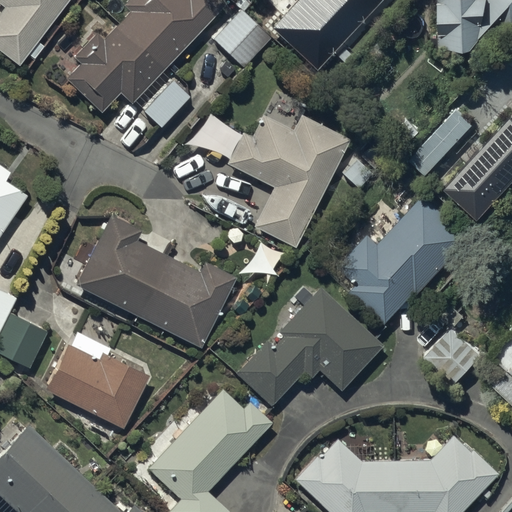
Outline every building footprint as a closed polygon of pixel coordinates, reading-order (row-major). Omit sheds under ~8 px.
[(37,35),(63,0),(0,0),(0,1),(2,3),(0,5),(0,48),(17,61),(26,49),(31,54),(42,39),(37,35)] [(131,100),(223,3),(219,0),(122,0),(122,1),(129,8),(103,35),(96,28),(73,53),(79,59),(64,75),(100,109),(119,89),(131,100)] [(374,0),(293,0),(269,26),(312,66),(374,0)] [(511,0),(437,0),(437,41),(463,50),(485,26),(487,28),(501,13),(511,23),(511,0)] [(211,35),(241,64),(267,36),(237,8),(211,35)] [(159,123),(186,92),(169,77),(142,107),(159,123)] [(472,122),(456,105),(407,156),(424,172),(472,122)] [(511,176),(511,113),(445,186),(477,215),(511,176)] [(251,230),(293,251),(347,141),(297,117),(290,133),(261,118),(250,140),(239,134),(223,167),(270,190),(251,230)] [(371,174),(357,160),(340,177),(355,191),(371,174)] [(0,228),(24,192),(3,178),(10,168),(0,161),(0,228)] [(384,321),(468,232),(424,190),(378,239),(368,230),(338,262),(355,280),(349,287),(384,321)] [(199,343),(232,274),(201,259),(197,268),(134,238),(139,228),(107,213),(93,244),(82,239),(73,259),(83,264),(74,283),(199,343)] [(318,283),(277,328),(282,333),(272,344),(265,337),(234,370),(269,402),(301,367),(308,374),(315,367),(338,387),(381,340),(318,283)] [(0,324),(8,309),(15,294),(0,287),(0,324)] [(449,324),(422,353),(452,382),(481,351),(455,326),(465,315),(450,301),(438,314),(449,324)] [(46,327),(8,309),(0,324),(0,351),(27,364),(46,327)] [(511,332),(493,353),(508,366),(491,384),(511,402),(511,332)] [(66,343),(44,387),(120,424),(147,372),(103,350),(99,359),(66,343)] [(168,511),(230,511),(231,511),(205,487),(269,420),(247,399),(241,405),(220,385),(145,464),(177,495),(165,508),(168,511)] [(28,422),(0,448),(0,494),(18,511),(140,511),(131,502),(122,511),(28,422)] [(315,454),(293,477),(329,511),(458,511),(479,490),(485,495),(493,487),(486,481),(496,472),(466,443),(464,445),(451,433),(427,458),(360,460),(336,436),(317,456),(315,454)]
